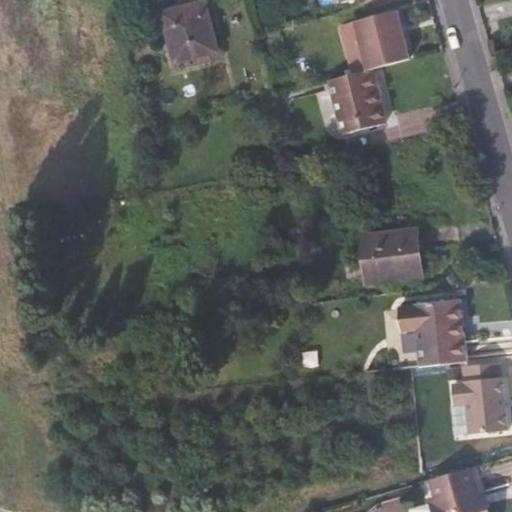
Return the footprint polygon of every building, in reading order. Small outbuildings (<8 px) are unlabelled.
[(219,54),(206,3),(163,14),(176,64),(219,54)] [(324,39),(348,33),(358,75),(372,71),(411,61),(406,40),(401,41),(399,30),(404,29),(400,12),(322,31),(324,39)] [(387,126),(372,71),(358,75),(330,82),(344,138),(387,126)] [(424,279),(418,232),(363,238),(368,286),(424,279)] [(466,362),(461,303),(403,309),(405,334),(418,333),(420,367),(466,362)] [(467,405),(468,433),(507,431),(505,362),(466,363),(467,381),(453,381),(454,406),(467,405)] [(494,511),(481,465),(474,466),(437,478),(439,488),(426,492),(428,506),(416,510),(416,511),(494,511)]
